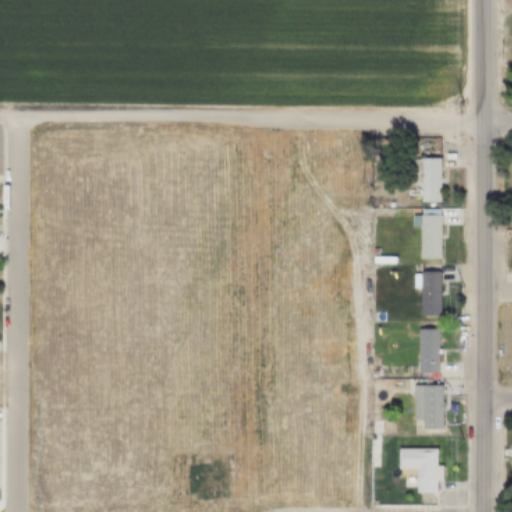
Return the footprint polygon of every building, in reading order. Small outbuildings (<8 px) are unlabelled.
[(439,158),(439,203),(419,203),(419,159),(439,158)] [(419,227),(412,227),(412,215),(421,215),(421,208),(437,208),(437,216),(439,216),(439,259),(419,260),(419,227)] [(412,274),(419,274),(419,272),(439,272),(440,316),(419,316),(419,289),(412,289),(412,274)] [(417,329),(437,329),(437,373),(417,373),(417,329)] [(422,419),(412,419),(412,385),(441,385),(441,412),(441,427),(422,427),(422,419)] [(415,477),(415,469),(397,469),(397,448),(435,447),(435,465),(441,465),(441,481),(435,481),(435,491),(415,491),(415,477)]
